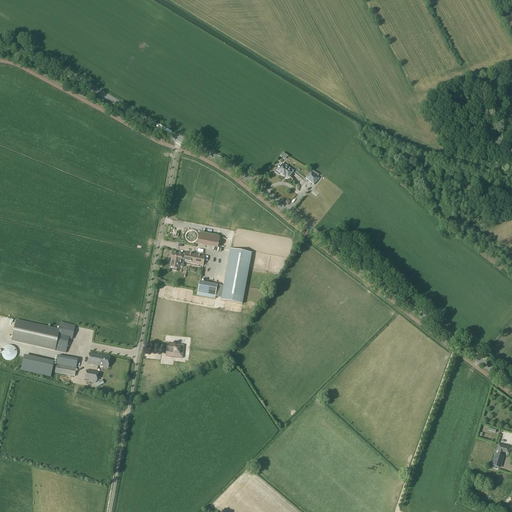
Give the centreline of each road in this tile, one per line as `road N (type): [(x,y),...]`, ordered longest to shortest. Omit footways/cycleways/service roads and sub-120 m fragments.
road 1 (unclassified): [(110,511),(180,138)]
road 2 (secondary): [(459,344),(234,168),(180,138)]
road 3 (secondary): [(180,138),(40,56),(0,44)]
road 4 (unclassified): [(396,511),(459,344)]
